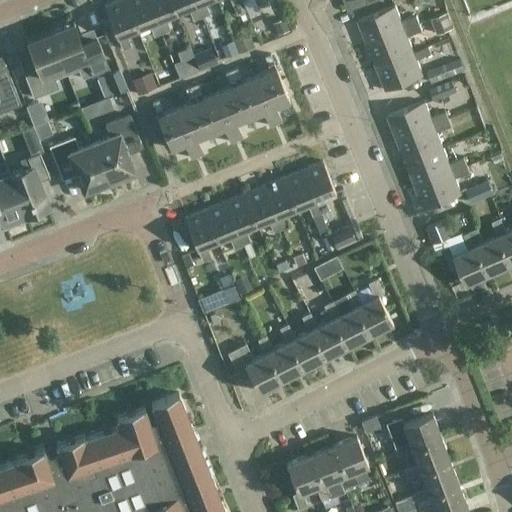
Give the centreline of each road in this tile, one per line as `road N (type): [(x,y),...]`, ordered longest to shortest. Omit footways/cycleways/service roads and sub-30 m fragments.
road 1 (residential): [(295,0),(426,313)]
road 2 (residential): [(230,441),(437,339)]
road 3 (residential): [(184,322),(0,393)]
road 4 (residential): [(139,208),(0,264)]
road 5 (residential): [(230,441),(184,322)]
road 6 (residential): [(490,452),(462,378),(437,339)]
road 7 (residential): [(184,322),(139,208)]
